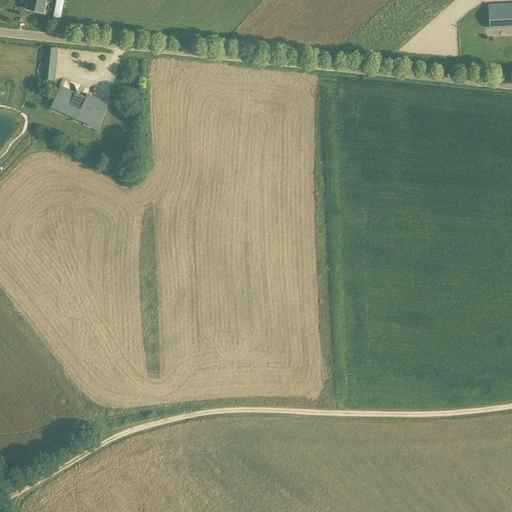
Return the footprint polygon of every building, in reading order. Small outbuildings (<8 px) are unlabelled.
[(28,0),(26,9),(44,12),(46,0),(28,0)] [(511,3),(489,4),(490,29),(511,27),(511,3)] [(45,47),(42,79),(54,80),(57,48),(45,47)] [(104,107),(85,98),(81,96),(80,96),(75,94),(74,97),(61,91),(55,104),(71,111),(70,114),(80,118),(81,116),(97,123),(104,107)] [(113,100),(111,104),(127,112),(128,108),(113,100)]
